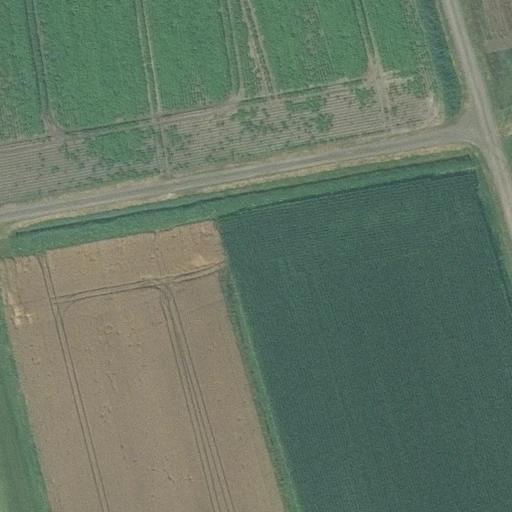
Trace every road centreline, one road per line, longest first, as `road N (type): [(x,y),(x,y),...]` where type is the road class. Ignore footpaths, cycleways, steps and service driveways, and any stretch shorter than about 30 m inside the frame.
road 1 (track): [(489,128),(0,217)]
road 2 (track): [(511,209),(451,0)]
